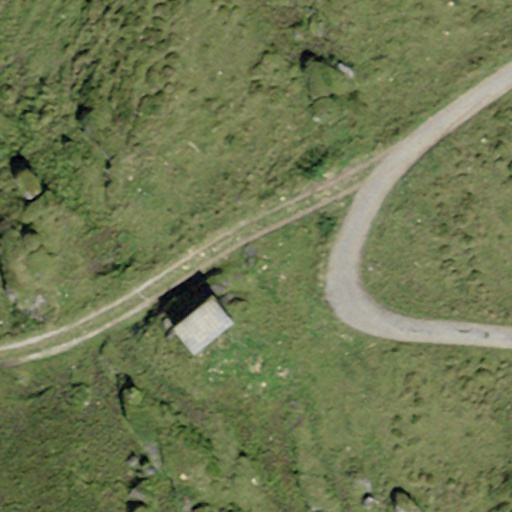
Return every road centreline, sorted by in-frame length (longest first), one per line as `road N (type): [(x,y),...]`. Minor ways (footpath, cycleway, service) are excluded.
road 1 (track): [(0,336),(370,178)]
road 2 (track): [(511,342),(350,319),(339,255),(370,178)]
road 3 (track): [(370,178),(511,84)]
